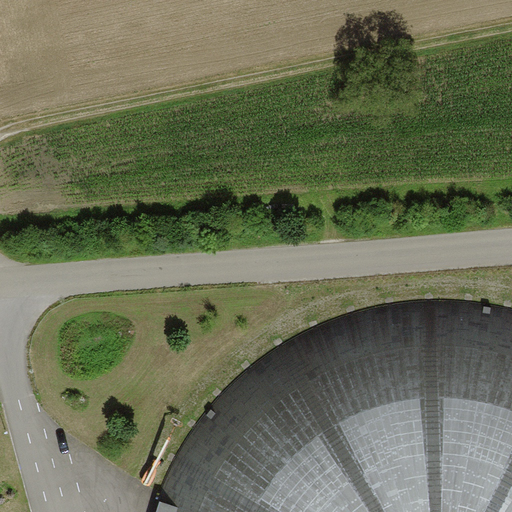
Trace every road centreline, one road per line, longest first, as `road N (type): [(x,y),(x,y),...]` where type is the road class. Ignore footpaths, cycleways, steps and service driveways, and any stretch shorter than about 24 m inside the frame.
road 1 (track): [(511,34),(0,131)]
road 2 (unclassified): [(0,278),(511,239)]
